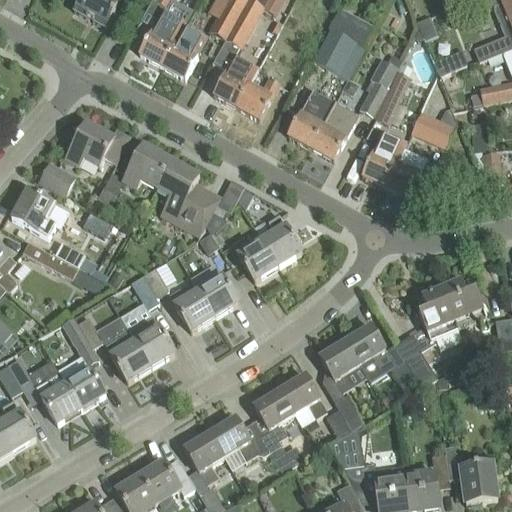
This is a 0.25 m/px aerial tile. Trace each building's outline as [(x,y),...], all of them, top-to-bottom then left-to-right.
[(82,0),(74,15),(106,32),(122,4),(115,0),(82,0)] [(158,0),(155,5),(168,12),(172,4),(174,0),(158,0)] [(243,0),(228,0),(209,35),(225,45),(247,2),(243,0)] [(251,0),(249,3),(247,2),(225,45),(242,54),(265,12),(264,12),(270,0),(251,0)] [(511,53),(511,4),(493,12),(506,41),(474,54),(479,67),(511,53)] [(314,67),(348,85),(349,84),(365,53),(362,52),(374,31),(340,12),(328,33),(331,34),(314,67)] [(139,59),(162,71),(185,29),(163,17),(139,59)] [(185,29),(162,71),(186,84),(198,62),(198,61),(206,47),(208,42),(185,29)] [(434,66),(440,82),(470,70),(464,54),(434,66)] [(373,122),(387,93),(402,66),(392,60),(388,67),(382,64),(370,85),(371,85),(366,95),(369,96),(359,114),(373,122)] [(214,99),(236,112),(248,89),(256,75),(235,63),(227,77),(226,77),(214,99)] [(248,89),(236,112),(260,125),(272,102),(279,88),(270,83),(262,97),(248,89)] [(511,87),(480,94),(483,109),(511,102),(511,87)] [(387,93),(373,122),(389,129),(402,99),(387,93)] [(288,140),(311,153),(324,130),(336,107),(313,95),(301,118),(300,118),(298,123),(288,140)] [(324,130),(311,153),(334,166),(344,149),(347,143),(346,143),(359,120),(336,107),(324,130)] [(456,132),(458,129),(451,112),(446,114),(439,125),(421,117),(412,137),(446,153),(456,132)] [(473,156),(486,156),(484,127),(471,128),(473,156)] [(66,165),(79,172),(84,164),(99,172),(104,164),(115,170),(129,143),(116,135),(112,142),(87,128),(66,165)] [(386,192),(404,153),(407,146),(383,135),(373,157),(362,181),(386,192)] [(141,185),(157,194),(172,166),(144,150),(123,187),(136,194),(141,185)] [(404,153),(386,192),(410,203),(421,179),(421,178),(427,164),(404,153)] [(483,159),(484,171),(486,191),(501,190),(499,158),(483,159)] [(172,166),(157,194),(171,201),(162,219),(201,240),(221,203),(195,189),(200,181),(172,166)] [(40,188),(65,202),(72,190),(66,186),(69,179),(50,169),(40,188)] [(218,210),(229,216),(231,217),(237,205),(245,215),(254,199),(244,192),(231,185),(222,203),(218,210)] [(91,217),(103,224),(116,200),(103,193),(91,217)] [(47,225),(55,210),(45,205),(27,195),(12,224),(48,244),(56,230),(47,225)] [(229,216),(218,210),(213,219),(223,224),(224,224),(229,216)] [(228,226),(224,224),(223,224),(213,219),(207,232),(217,237),(228,226)] [(275,237),(263,245),(279,271),(303,257),(286,230),(286,231),(280,221),(269,228),(275,237)] [(279,271),(263,245),(250,252),(244,242),(233,249),(239,259),(238,260),(254,287),(279,271)] [(55,261),(29,247),(23,258),(72,285),(78,274),(55,261)] [(63,248),(55,261),(78,274),(85,261),(63,248)] [(7,278),(16,267),(0,252),(0,290),(6,295),(9,299),(17,290),(17,286),(7,278)] [(211,288),(199,295),(215,322),(239,308),(223,281),(222,282),(216,271),(205,278),(211,288)] [(155,273),(143,281),(157,303),(169,296),(155,273)] [(116,275),(109,286),(117,291),(124,279),(116,275)] [(157,303),(143,281),(131,288),(148,315),(159,309),(156,304),(157,303)] [(462,285),(442,293),(459,334),(487,323),(476,296),(468,299),(462,285)] [(215,322),(199,295),(187,303),(181,293),(170,300),(175,310),(191,337),(215,322)] [(459,334),(442,293),(422,302),(428,316),(419,319),(430,346),(459,334)] [(88,322),(76,330),(92,355),(104,347),(88,322)] [(142,329),(130,337),(151,373),(176,358),(165,341),(160,331),(159,332),(153,322),(142,329)] [(511,323),(495,326),(501,357),(511,355),(511,323)] [(0,326),(0,342),(6,348),(9,351),(17,343),(12,338),(13,337),(0,326)] [(92,355),(76,330),(66,336),(81,361),(92,355)] [(371,331),(346,346),(361,371),(360,371),(370,388),(386,378),(384,374),(393,369),(385,357),(386,356),(371,331)] [(151,373),(130,337),(129,337),(127,334),(115,342),(116,344),(106,350),(111,360),(117,370),(127,387),(151,373)] [(397,346),(403,361),(429,350),(423,336),(397,346)] [(361,371),(346,346),(320,362),(335,386),(343,399),(353,392),(346,380),(360,371),(361,371)] [(421,356),(404,366),(421,393),(437,384),(421,356)] [(81,362),(59,376),(82,415),(106,400),(90,374),(89,374),(81,362)] [(23,396),(34,390),(19,363),(8,371),(23,396)] [(23,396),(8,371),(4,365),(0,367),(0,373),(1,374),(0,374),(0,382),(12,402),(23,396)] [(421,393),(404,366),(391,375),(407,402),(421,393)] [(58,430),(82,415),(59,376),(45,384),(46,387),(37,392),(43,402),(41,403),(47,412),(58,430)] [(305,381),(280,396),(295,420),(309,412),(316,424),(327,417),(320,405),(305,381)] [(448,382),(438,383),(439,393),(449,392),(448,382)] [(295,420),(280,396),(254,412),(269,436),(277,448),(288,441),(280,429),(295,420)] [(347,400),(335,407),(340,415),(352,436),(364,429),(347,400)] [(8,422),(0,427),(0,436),(12,457),(37,442),(20,415),(20,416),(14,406),(2,413),(8,422)] [(340,415),(326,423),(339,444),(351,436),(352,436),(340,415)] [(236,423),(210,439),(225,462),(239,453),(247,466),(257,460),(249,448),(250,447),(246,440),(236,423)] [(0,464),(12,457),(0,436),(0,464)] [(225,462),(210,439),(185,454),(195,471),(199,478),(200,477),(209,490),(219,484),(211,471),(225,462)] [(270,458),(282,479),(294,472),(282,451),(270,458)] [(445,453),(446,460),(449,485),(462,483),(466,510),(498,505),(493,468),(461,473),(459,451),(445,453)] [(434,475),(405,480),(409,511),(439,511),(437,488),(450,487),(449,485),(446,460),(432,461),(434,475)] [(165,466),(141,481),(158,507),(181,494),(184,500),(195,493),(181,469),(170,476),(165,466)] [(378,511),(409,511),(405,480),(404,471),(375,475),(374,470),(342,474),(350,489),(355,500),(377,497),(378,511)] [(122,505),(111,511),(149,511),(158,507),(141,481),(116,496),(122,505)] [(361,511),(355,500),(350,489),(337,495),(343,508),(335,511),(361,511)] [(200,501),(207,511),(223,511),(212,493),(200,501)]
